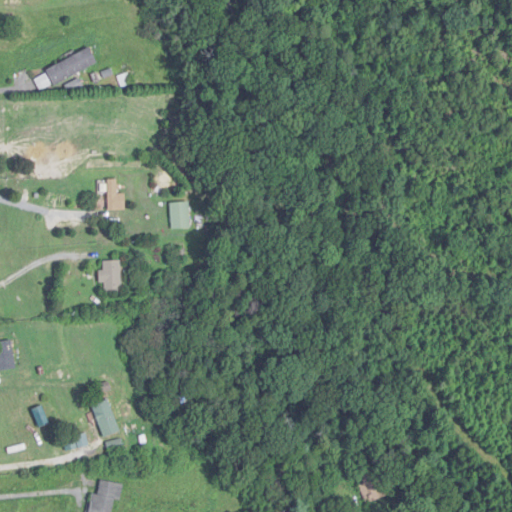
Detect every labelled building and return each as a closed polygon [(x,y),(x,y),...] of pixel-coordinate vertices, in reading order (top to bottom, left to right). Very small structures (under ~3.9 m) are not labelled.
[(55,86),(98,63),(90,48),(47,71),(55,86)] [(118,180),(109,180),(109,210),(127,210),(127,194),(118,194),(118,180)] [(191,229),(189,202),(171,204),(173,231),(191,229)] [(105,271),(100,272),(101,283),(105,283),(106,293),(123,293),(123,261),(105,262),(105,271)] [(0,371),(17,369),(13,341),(0,343),(0,371)] [(121,432),(110,400),(93,406),(105,438),(121,432)] [(365,475),(365,485),(363,485),(364,502),(383,501),(383,474),(365,475)] [(93,494),(89,511),(113,511),(116,500),(121,501),(124,485),(101,481),(99,495),(93,494)]
